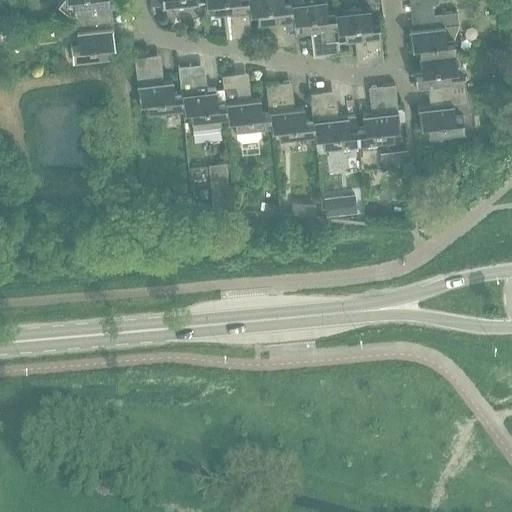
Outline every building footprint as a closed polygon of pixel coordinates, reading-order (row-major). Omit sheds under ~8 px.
[(57,0),(56,2),(75,17),(89,16),(88,5),(109,3),(109,0),(57,0)] [(212,0),(214,12),(236,9),(239,36),(252,34),(249,7),(248,0),(212,0)] [(283,3),(283,0),(248,0),(249,7),(256,7),(257,21),(280,18),(283,44),(295,43),(292,17),(291,2),(283,3)] [(327,11),(326,0),(305,0),(291,2),(292,17),(300,16),(301,29),(324,27),(327,53),(339,52),(336,25),(335,11),(327,11)] [(409,0),(412,27),(409,28),(411,48),(420,47),(420,54),(455,51),(453,37),(458,24),(457,11),(435,13),(434,4),(439,3),(439,0),(409,0)] [(371,21),(370,7),(335,11),(336,25),(343,24),(345,38),(368,36),(370,62),(384,61),(379,20),(371,21)] [(159,11),(152,17),(160,26),(167,20),(159,11)] [(91,28),(89,16),(75,17),(78,43),(70,44),(72,59),(107,55),(106,47),(114,46),(112,26),(91,28)] [(436,82),(438,92),(466,89),(465,78),(450,79),(449,73),(457,72),(455,51),(420,54),(422,68),(413,69),(415,84),(436,82)] [(499,54),(490,55),(491,68),(500,67),(499,54)] [(137,83),(139,104),(147,103),(148,111),(183,107),(181,92),(173,93),(172,79),(158,81),(157,72),(149,73),(147,55),(134,56),(137,83)] [(178,66),(181,92),(183,107),(190,106),(193,129),(219,126),(218,116),(226,115),(225,101),(217,102),(216,88),(204,89),(204,85),(193,86),(191,64),(178,66)] [(237,99),(234,73),(222,74),(225,101),(226,115),(234,115),(235,128),(236,128),(237,137),(241,140),(258,138),(261,134),(260,125),(270,124),(268,110),(261,110),(260,97),(237,99)] [(350,99),(360,98),(358,76),(348,77),(350,99)] [(281,108),(278,82),(266,83),(268,110),(270,124),(277,123),(279,137),(314,133),(312,119),(305,119),(303,106),(281,108)] [(363,127),(356,128),(358,142),(393,138),(392,130),(400,130),(394,83),(381,84),(384,110),(362,113),(363,127)] [(467,102),(466,89),(438,92),(439,104),(418,107),(420,127),(427,126),(428,134),(464,130),(462,115),(454,116),(452,104),(467,102)] [(325,117),(322,91),(310,92),(312,119),(314,133),(321,132),(323,146),(358,142),(356,128),(349,129),(347,115),(325,117)] [(407,148),(397,149),(399,164),(408,163),(407,148)] [(225,163),(208,165),(212,205),(230,203),(225,163)] [(187,183),(173,184),(174,193),(188,191),(187,183)] [(338,197),(323,199),(325,215),(340,213),(338,197)] [(265,201),(263,209),(275,211),(276,203),(265,201)] [(290,203),(289,211),(302,212),(302,204),(290,203)]
